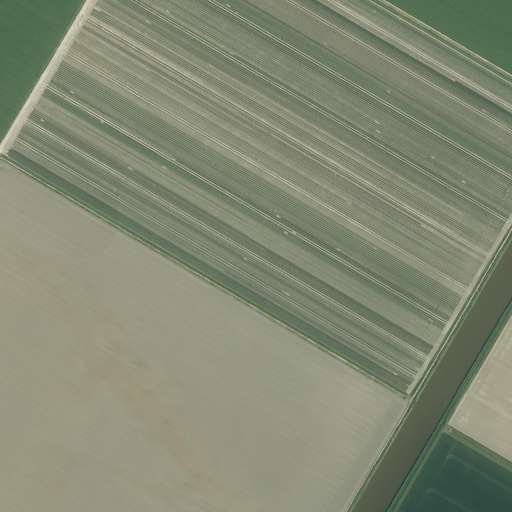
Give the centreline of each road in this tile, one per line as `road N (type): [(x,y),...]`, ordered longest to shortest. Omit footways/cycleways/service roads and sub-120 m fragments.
road 1 (track): [(0,163),(405,404)]
road 2 (track): [(88,0),(0,149)]
